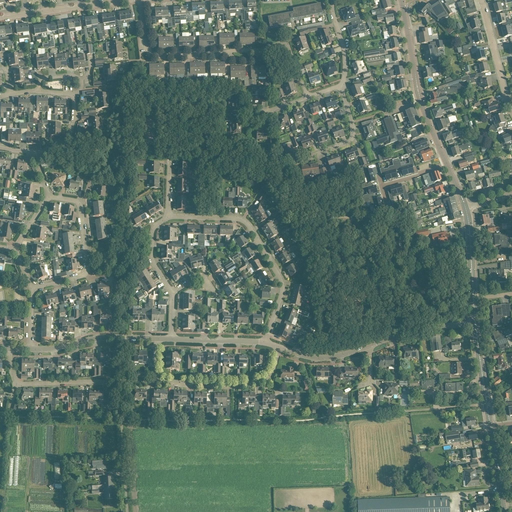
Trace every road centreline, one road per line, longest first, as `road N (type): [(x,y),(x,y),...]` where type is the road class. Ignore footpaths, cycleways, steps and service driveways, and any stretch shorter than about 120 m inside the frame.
road 1 (residential): [(168,216),(248,226),(283,286),(263,343)]
road 2 (residential): [(277,347),(262,380),(156,383),(156,338)]
road 3 (tertiary): [(446,164),(419,94),(401,0)]
road 4 (residential): [(30,289),(86,272),(78,203),(47,196)]
road 5 (residential): [(228,52),(151,56),(141,0)]
road 6 (residential): [(128,0),(0,17)]
road 7 (residential): [(29,349),(156,338)]
